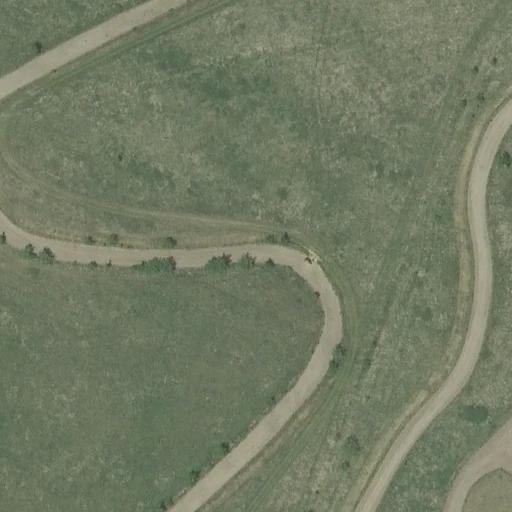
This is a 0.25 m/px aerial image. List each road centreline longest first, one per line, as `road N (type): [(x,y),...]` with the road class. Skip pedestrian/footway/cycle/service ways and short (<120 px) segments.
road 1 (track): [(0,155),(20,177),(70,196),(294,236),(344,281),(355,308),(352,347),(329,400),(249,511)]
road 2 (track): [(240,0),(29,94),(0,118)]
